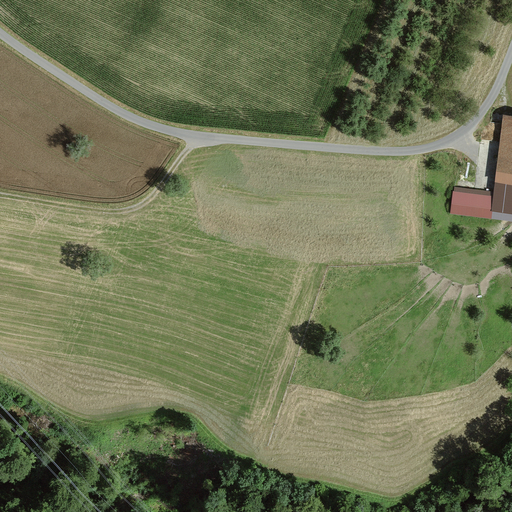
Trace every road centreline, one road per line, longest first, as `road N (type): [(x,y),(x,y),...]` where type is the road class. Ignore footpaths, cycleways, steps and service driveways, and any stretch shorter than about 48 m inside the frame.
road 1 (residential): [(511,51),(490,99),(461,132),(426,148),(391,151),(165,129),(109,106),(0,32)]
road 2 (track): [(197,135),(154,196),(132,208),(105,212),(0,195)]
